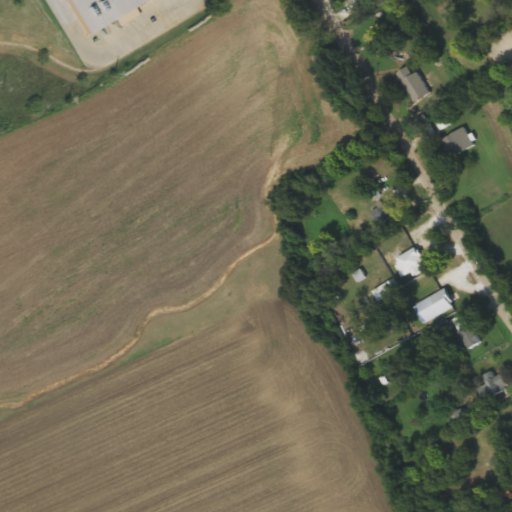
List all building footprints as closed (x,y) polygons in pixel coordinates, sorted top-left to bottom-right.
[(66,0),(86,36),(116,20),(118,25),(137,15),(134,8),(148,1),(147,0),(66,0)] [(348,0),(356,12),(373,1),(372,0),(348,0)] [(412,76),(407,68),(397,75),(416,103),(431,93),(417,73),(412,76)] [(440,142),(451,160),(475,145),(464,128),(440,142)] [(374,213),(383,222),(398,208),(390,199),(374,213)] [(406,278),(428,266),(418,247),(395,259),(406,278)] [(469,351),(483,344),(467,313),(453,321),(469,351)] [(483,398),(510,392),(506,374),(495,377),(494,374),(479,378),(483,398)]
